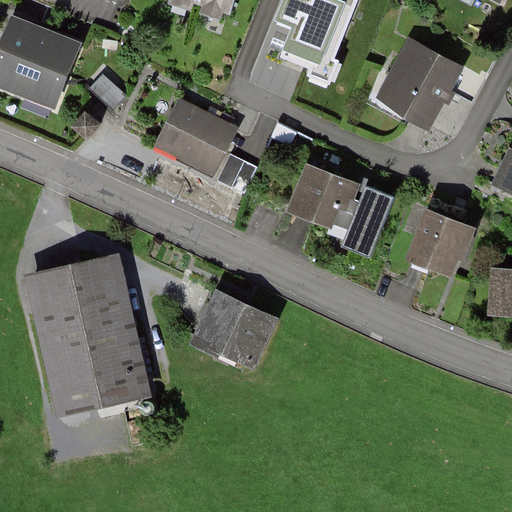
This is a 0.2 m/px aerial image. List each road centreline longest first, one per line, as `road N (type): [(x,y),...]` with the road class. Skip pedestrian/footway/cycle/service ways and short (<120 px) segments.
road 1 (residential): [(511,373),(375,319),(0,146)]
road 2 (residential): [(511,59),(449,162),(425,171),(397,170),(225,89)]
